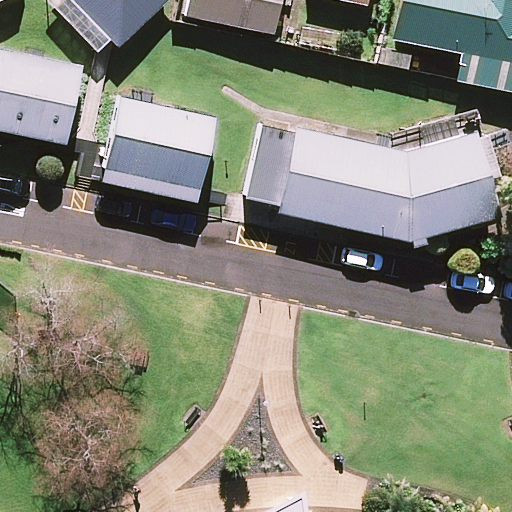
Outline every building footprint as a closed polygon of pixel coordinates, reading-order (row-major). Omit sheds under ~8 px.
[(147,0),(96,0),(119,25),(147,0)] [(280,0),(188,0),(185,17),(272,36),(280,0)] [(511,0),(399,0),(395,44),(461,52),(458,84),(511,90),(511,0)] [(77,37),(4,25),(0,48),(0,108),(63,119),(77,37)] [(206,74),(98,56),(80,159),(189,178),(206,74)] [(411,123),(253,98),(239,192),(445,224),(497,198),(464,114),(411,123)] [(258,503),(263,511),(455,511),(421,505),(358,496),(304,491),(258,503)]
